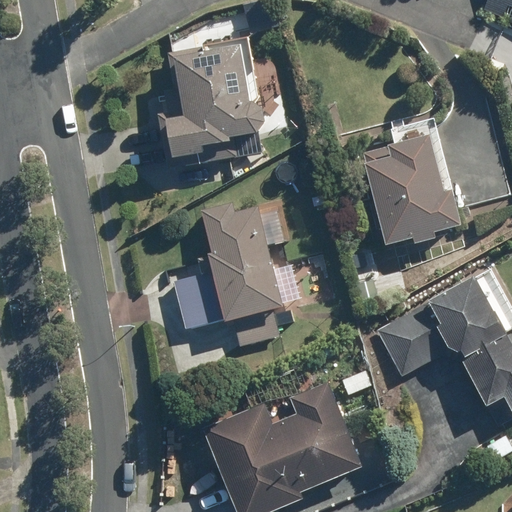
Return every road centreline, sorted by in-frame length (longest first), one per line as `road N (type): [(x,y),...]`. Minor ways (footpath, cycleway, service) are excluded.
road 1 (tertiary): [(40,0),(107,401),(108,511)]
road 2 (tertiary): [(47,511),(46,407),(0,139)]
